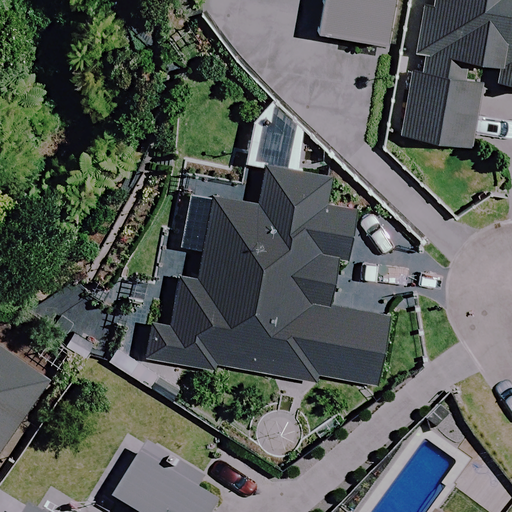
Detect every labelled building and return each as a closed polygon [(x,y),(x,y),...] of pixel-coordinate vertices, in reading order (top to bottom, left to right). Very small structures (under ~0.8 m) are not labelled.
[(316,0),(310,35),(379,48),(387,0),(316,0)] [(511,0),(420,0),(408,72),(397,136),(468,149),(479,83),(511,88),(511,0)] [(325,211),(330,176),(261,168),(257,207),(206,201),(196,285),(174,283),(168,333),(149,331),(145,361),(374,388),(383,315),(327,308),(333,258),(347,260),(352,214),(325,211)] [(0,447),(43,377),(0,350),(0,447)] [(144,454),(116,503),(132,511),(37,511),(17,500),(9,511),(209,511),(219,497),(144,454)]
